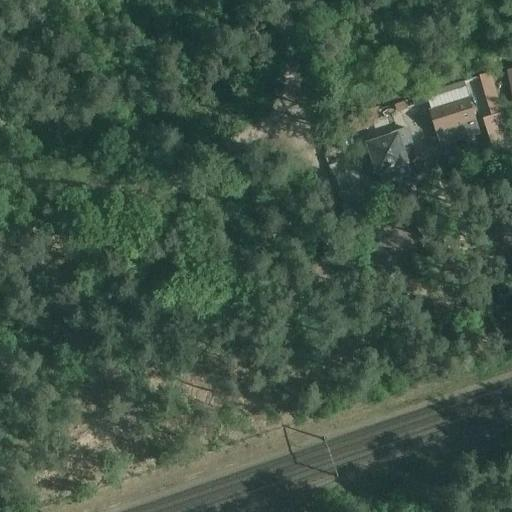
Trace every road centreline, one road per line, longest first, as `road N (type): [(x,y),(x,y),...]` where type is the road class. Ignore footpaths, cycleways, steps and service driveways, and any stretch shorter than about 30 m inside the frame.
road 1 (track): [(0,179),(131,192),(191,173)]
road 2 (track): [(511,458),(470,464),(338,511)]
